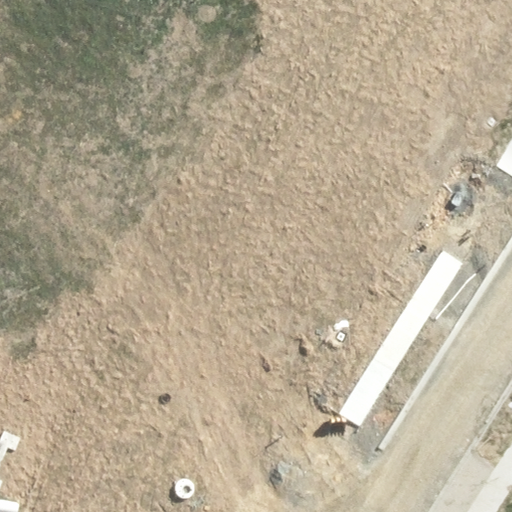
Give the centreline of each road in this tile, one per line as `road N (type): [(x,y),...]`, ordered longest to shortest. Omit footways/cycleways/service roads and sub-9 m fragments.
road 1 (unknown): [(396,511),(511,315)]
road 2 (unknown): [(511,107),(336,0)]
